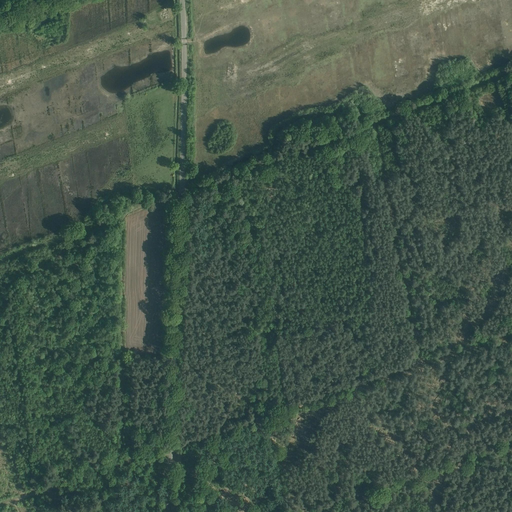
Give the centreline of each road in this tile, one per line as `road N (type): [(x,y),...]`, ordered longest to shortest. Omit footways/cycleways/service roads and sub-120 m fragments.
road 1 (unclassified): [(163,511),(181,0)]
road 2 (track): [(511,328),(113,466)]
road 3 (track): [(511,68),(158,198)]
road 4 (track): [(158,198),(0,259)]
